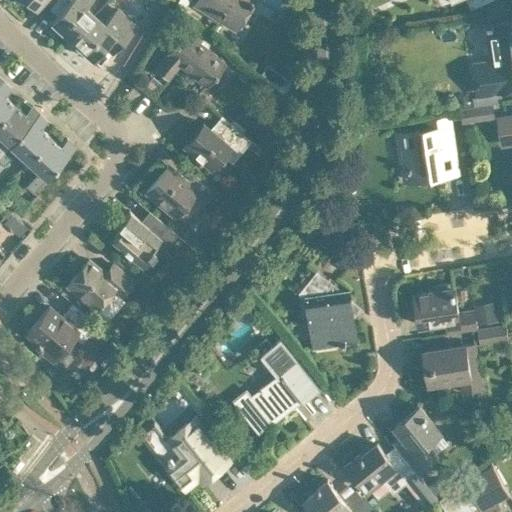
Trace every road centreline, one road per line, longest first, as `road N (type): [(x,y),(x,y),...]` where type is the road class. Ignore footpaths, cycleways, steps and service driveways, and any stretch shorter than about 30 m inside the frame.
road 1 (tertiary): [(28,493),(106,416),(278,212),(306,160),(321,107),(322,0)]
road 2 (residential): [(233,511),(388,381),(376,261),(383,248),(511,228)]
road 3 (residential): [(0,303),(115,164),(114,130),(0,26)]
